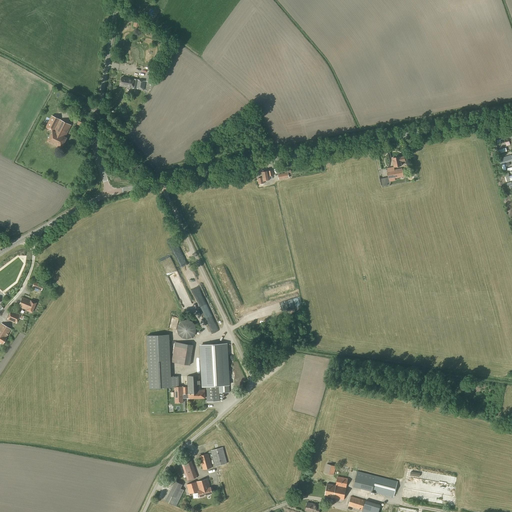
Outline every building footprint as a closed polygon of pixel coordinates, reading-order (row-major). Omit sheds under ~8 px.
[(153,83),(155,73),(148,71),(146,81),(153,83)] [(134,80),(122,77),(120,86),(132,88),(132,89),(144,91),(146,81),(134,79),(134,80)] [(62,148),(67,138),(65,137),(71,125),(60,119),(52,115),(46,128),(53,131),(48,141),(62,148)] [(87,131),(91,119),(81,115),(76,126),(87,131)] [(399,157),(399,156),(398,155),(396,156),(395,157),(396,158),(392,158),(394,167),(401,166),(401,162),(405,161),(404,157),(400,157),(399,157)] [(502,160),(501,156),(497,157),(500,164),(511,161),(510,157),(502,160)] [(395,181),(394,179),(404,177),(402,169),(387,171),(389,180),(389,182),(395,181)] [(262,178),(257,179),(258,185),(264,184),(264,181),(269,180),(272,179),(272,176),(273,176),(272,171),(268,171),(261,172),(262,178)] [(41,291),(43,286),(34,282),(32,287),(41,291)] [(32,313),(36,303),(22,297),(18,307),(20,308),(26,310),(32,313)] [(11,311),(7,320),(16,324),(19,318),(22,320),(23,317),(11,311)] [(7,335),(11,329),(1,323),(0,324),(0,342),(2,344),(6,338),(8,335),(7,335)] [(170,334),(147,335),(149,388),(175,387),(179,387),(179,376),(171,376),(170,334)] [(228,342),(200,344),(203,387),(207,386),(208,402),(220,401),(219,393),(229,392),(229,385),(230,385),(228,342)] [(175,387),(175,403),(183,403),(183,398),(187,398),(187,399),(205,398),(205,389),(201,389),(200,375),(187,376),(188,386),(179,387),(175,387)] [(215,467),(227,463),(223,447),(211,451),(215,467)] [(203,470),(212,468),(208,454),(199,456),(202,467),(203,470)] [(187,481),(197,477),(190,458),(180,461),(187,481)] [(334,475),(336,467),(326,464),(324,473),(334,475)] [(357,471),(353,487),(358,488),(362,472),(357,471)] [(369,474),(365,490),(391,497),(396,481),(369,474)] [(344,500),(348,479),(337,476),(335,485),(327,484),(325,496),(333,498),(344,500)] [(189,494),(198,491),(200,497),(212,494),(211,487),(210,487),(207,478),(186,485),(189,494)] [(176,507),(184,490),(181,488),(182,485),(175,481),(165,501),(176,507)] [(351,496),(348,506),(362,511),(365,501),(351,496)] [(307,503),(305,511),(310,511),(319,511),(320,508),(317,507),(317,505),(307,503)]
